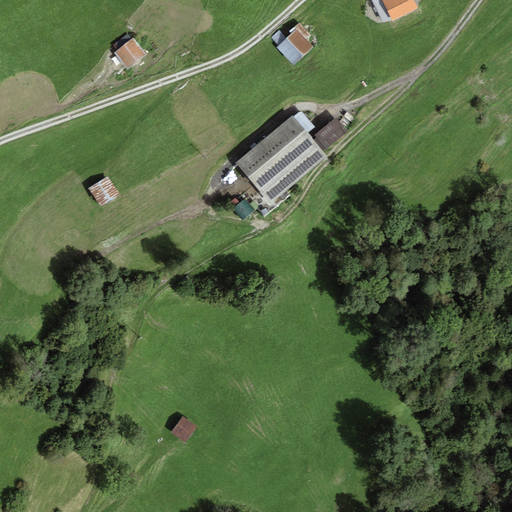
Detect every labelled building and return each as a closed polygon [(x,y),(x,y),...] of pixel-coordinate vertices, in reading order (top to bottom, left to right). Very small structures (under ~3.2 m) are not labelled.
[(381,0),(371,0),(383,23),(391,19),(381,0)] [(381,0),(391,19),(392,21),(418,9),(413,0),(381,0)] [(314,48),(306,39),(310,34),(299,22),(289,32),(291,34),(277,48),(294,66),(314,48)] [(134,40),(116,54),(128,70),(146,56),(134,40)] [(301,111),(293,117),(307,134),(314,128),(301,111)] [(271,204),(327,156),(323,152),(311,138),(307,134),(293,117),(292,115),(236,163),(271,204)] [(337,118),(311,138),(323,152),(348,132),(337,118)] [(88,188),(100,207),(120,195),(108,176),(88,188)] [(197,427),(183,418),(173,433),(186,443),(197,427)]
